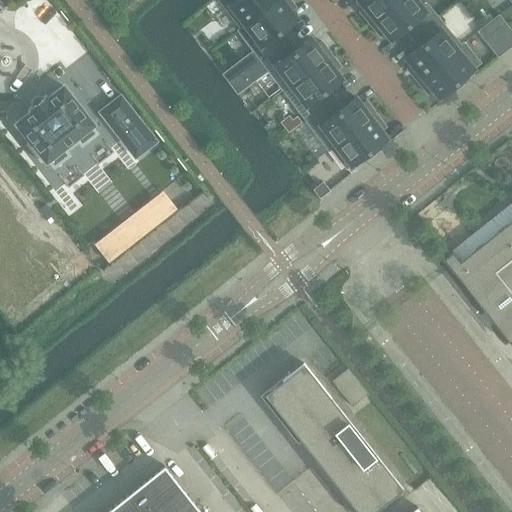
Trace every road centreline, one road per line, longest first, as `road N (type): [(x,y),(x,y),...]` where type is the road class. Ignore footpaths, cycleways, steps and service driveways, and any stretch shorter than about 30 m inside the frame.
road 1 (residential): [(438,155),(0,501)]
road 2 (residential): [(438,155),(316,0)]
